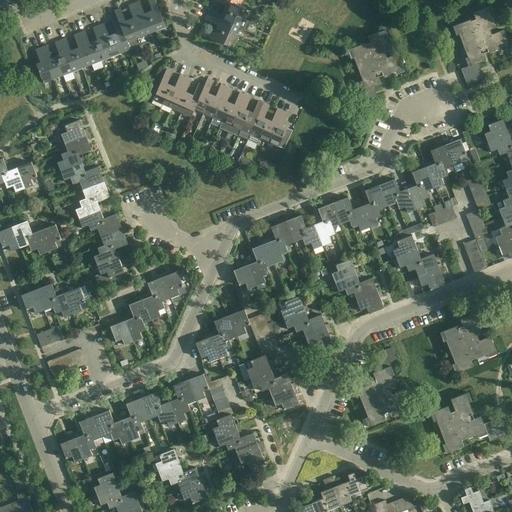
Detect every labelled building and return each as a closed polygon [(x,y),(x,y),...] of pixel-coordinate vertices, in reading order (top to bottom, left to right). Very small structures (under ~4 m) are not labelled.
[(154,10),(148,12),(156,31),(166,28),(155,0),(148,0),(152,9),(153,9),(154,10)] [(247,9),(240,6),(226,0),(213,0),(213,1),(224,6),(225,5),(227,5),(224,11),(243,19),(247,9)] [(140,1),(134,3),(146,35),(156,31),(148,12),(143,14),(143,13),(144,12),(140,1)] [(135,17),(129,19),(140,46),(149,43),(146,35),(134,3),(128,6),(133,16),(134,16),(135,17)] [(490,30),(496,27),(488,7),(473,13),(476,19),(471,21),(471,19),(456,25),(467,55),(471,65),(461,69),(467,85),(484,79),(478,63),(486,60),(482,48),(486,47),(488,53),(509,45),(503,30),(497,32),(491,34),(490,30)] [(124,21),(123,20),(125,19),(121,8),(115,11),(118,18),(130,50),(140,46),(129,19),(124,21)] [(218,19),(239,28),(246,31),(250,22),(243,19),(224,11),(222,15),(220,15),(221,13),(210,8),(207,14),(218,19)] [(239,28),(218,19),(207,14),(205,20),(216,25),(217,23),(218,24),(216,29),(235,38),(239,28)] [(120,54),(130,50),(118,18),(112,20),(116,31),(117,31),(118,32),(113,34),(120,54)] [(99,26),(103,36),(111,57),(120,54),(113,34),(108,36),(107,35),(109,34),(105,23),(99,26)] [(111,57),(103,36),(99,26),(93,28),(97,39),(99,38),(99,39),(93,42),(101,61),(111,57)] [(199,33),(210,38),(230,47),(235,38),(216,29),(214,34),(212,33),(213,32),(202,27),(199,33)] [(85,31),(80,33),(92,65),(101,61),(93,42),(89,43),(88,42),(90,42),(85,31)] [(382,31),(378,32),(368,36),(370,43),(366,45),(365,43),(350,49),(366,89),(355,93),(362,109),(379,102),(373,86),(381,84),(376,72),(381,70),(383,76),(404,68),(398,53),(386,58),(385,53),(391,51),(382,31)] [(78,46),(80,45),(80,47),(75,49),(82,68),(92,65),(80,33),(74,35),(78,46)] [(66,38),(60,40),(73,72),(82,68),(75,49),(70,51),(69,49),(71,49),(66,38)] [(59,53),(60,53),(61,54),(56,56),(63,76),(73,72),(60,40),(55,42),(59,53)] [(47,45),(41,47),(54,79),(63,76),(56,56),(51,58),(50,57),(52,56),(47,45)] [(40,61),(41,60),(42,61),(36,64),(43,83),(54,79),(41,47),(36,50),(40,61)] [(173,72),(167,70),(166,70),(153,101),(162,105),(171,86),(166,83),(166,82),(168,83),(173,72)] [(171,86),(162,105),(172,109),(181,88),(186,78),(180,75),(175,86),(177,87),(176,88),(171,86)] [(186,78),(181,88),(172,109),(181,113),(190,94),(185,92),(185,90),(187,91),(191,80),(186,78)] [(194,110),(203,114),(212,95),(207,92),(207,91),(209,92),(214,81),(207,78),(204,86),(205,86),(194,110)] [(190,94),(181,113),(191,117),(194,110),(205,86),(204,86),(198,83),(194,94),(195,95),(195,96),(190,94)] [(217,97),(212,95),(203,114),(213,118),(227,87),(221,84),(217,95),(218,96),(217,97)] [(213,118),(222,122),(230,103),(225,101),(226,99),(228,100),(232,89),(227,87),(213,118)] [(230,103),(222,122),(219,129),(229,133),(245,95),(240,92),(235,103),(237,103),(236,105),(230,103)] [(238,137),(241,130),(250,111),(244,109),(245,107),(247,108),(251,97),(245,95),(229,133),(238,137)] [(250,134),(264,103),(259,101),(254,111),(256,112),(255,113),(250,111),(241,130),(250,134)] [(250,134),(260,138),(268,119),(263,117),(264,115),(265,116),(270,105),(264,103),(250,134)] [(269,143),(283,111),(277,109),(273,119),(274,120),(273,121),(268,119),(260,138),(269,143)] [(279,147),(279,146),(285,148),(293,130),(282,125),(282,124),(284,124),(289,114),(283,111),(269,143),(279,147)] [(484,133),(487,142),(511,132),(510,128),(507,129),(503,118),(487,125),(490,131),(484,133)] [(58,128),(64,143),(89,133),(87,129),(84,130),(80,120),(70,123),(70,122),(64,124),(65,125),(58,128)] [(511,137),(511,132),(487,142),(491,151),(497,149),(499,155),(506,152),(511,149),(511,141),(511,138),(511,137)] [(64,143),(67,151),(76,148),(79,155),(91,150),(87,139),(90,138),(89,133),(64,143)] [(449,140),(444,141),(454,166),(463,163),(464,167),(471,164),(460,138),(450,143),(449,140)] [(445,169),(454,166),(444,141),(439,143),(441,146),(430,150),(435,163),(441,160),(445,169)] [(36,143),(31,145),(34,153),(39,151),(36,143)] [(57,162),(61,171),(85,162),(83,157),(80,158),(79,155),(76,148),(67,151),(61,154),(63,159),(57,162)] [(430,161),(425,163),(435,188),(444,184),(442,178),(448,176),(445,169),(441,160),(435,163),(431,164),(430,161)] [(19,163),(15,165),(24,188),(33,185),(31,179),(37,177),(32,162),(21,166),(19,163)] [(87,166),(85,162),(61,171),(64,180),(70,178),(73,184),(79,181),(88,178),(85,171),(84,167),(87,166)] [(435,188),(425,163),(420,165),(422,168),(411,172),(416,185),(423,182),(427,191),(435,188)] [(16,192),(24,188),(15,165),(10,166),(11,169),(8,171),(1,173),(4,181),(7,188),(13,186),(16,192)] [(79,181),(82,190),(107,180),(105,176),(102,177),(98,166),(85,171),(88,178),(79,181)] [(502,180),(506,189),(511,186),(511,169),(506,172),(508,178),(502,180)] [(467,181),(470,187),(482,182),(480,176),(467,181)] [(388,206),(396,202),(393,194),(400,191),(395,178),(384,182),(383,179),(378,181),(388,206)] [(108,185),(107,180),(82,190),(86,198),(94,195),(97,201),(110,196),(106,186),(108,185)] [(49,192),(55,189),(52,181),(46,183),(49,192)] [(388,206),(378,181),(373,183),(374,186),(364,190),(369,203),(376,200),(380,209),(388,206)] [(411,183),(407,185),(416,209),(426,206),(423,200),(430,198),(427,191),(423,182),(416,185),(413,186),(411,183)] [(470,187),(472,192),(484,188),(482,182),(470,187)] [(403,190),(400,191),(393,194),(396,202),(399,209),(405,206),(407,213),(416,209),(407,185),(402,187),(403,190)] [(484,188),(472,192),(474,198),(486,193),(484,188)] [(474,198),(476,203),(488,199),(486,193),(474,198)] [(76,209),(79,218),(103,209),(101,204),(98,205),(97,201),(94,195),(86,198),(79,200),(82,207),(76,209)] [(336,197),(331,199),(341,224),(349,221),(346,212),(353,209),(348,196),(337,200),(336,197)] [(511,196),(509,197),(502,200),(505,206),(499,208),(502,217),(511,213),(511,196)] [(443,202),(446,208),(452,206),(458,204),(455,197),(443,202)] [(341,224),(331,199),(327,201),(328,204),(317,208),(322,221),(329,219),(332,227),(341,224)] [(490,205),(488,199),(476,203),(478,209),(490,205)] [(364,201),(360,203),(369,227),(378,224),(376,218),(382,215),(380,209),(376,200),(369,203),(365,204),(364,201)] [(360,231),(369,227),(360,203),(355,205),(356,208),(353,209),(346,212),(349,221),(352,227),(358,225),(360,231)] [(452,206),(446,208),(451,220),(457,218),(452,206)] [(440,210),(445,222),(451,220),(446,208),(440,210)] [(105,213),(103,209),(79,218),(82,227),(89,225),(91,231),(97,229),(106,225),(104,218),(102,214),(105,213)] [(440,210),(435,212),(439,224),(445,222),(440,210)] [(466,214),(469,221),(481,216),(479,210),(466,214)] [(428,214),(433,227),(439,224),(435,212),(428,214)] [(97,229),(101,237),(125,227),(123,222),(120,223),(116,213),(104,218),(106,225),(97,229)] [(511,213),(502,217),(506,226),(511,223),(511,213)] [(289,216),(284,218),(290,233),(294,243),(302,239),(299,230),(305,227),(300,215),(290,219),(289,216)] [(481,216),(469,221),(471,227),(483,222),(481,216)] [(294,243),(290,233),(284,218),(279,219),(280,222),(270,226),(275,238),(282,236),(285,246),(294,243)] [(335,234),(332,227),(329,219),(322,221),(318,222),(317,219),(312,221),(322,246),(331,242),(328,236),(335,234)] [(11,223),(20,247),(29,244),(26,236),(32,234),(32,233),(27,220),(17,224),(16,221),(11,223)] [(309,226),(305,227),(299,230),(302,239),(304,245),(310,243),(313,249),(322,246),(312,221),(308,223),(309,226)] [(471,227),(473,232),(485,227),(483,222),(471,227)] [(11,251),(20,247),(11,223),(6,225),(7,228),(0,230),(0,240),(3,247),(9,245),(11,251)] [(496,238),(499,246),(511,241),(511,223),(506,226),(499,229),(502,235),(496,238)] [(44,225),(39,227),(48,251),(63,245),(65,250),(69,248),(65,238),(61,239),(56,224),(45,228),(44,225)] [(415,232),(413,226),(407,229),(409,234),(415,232)] [(32,233),(32,234),(26,236),(29,244),(31,250),(37,248),(40,254),(48,251),(39,227),(34,229),(35,231),(32,233)] [(125,227),(101,237),(104,245),(112,242),(115,249),(128,244),(124,233),(127,232),(125,227)] [(485,227),(473,232),(475,238),(487,233),(485,227)] [(409,234),(407,229),(399,232),(401,237),(409,234)] [(397,258),(421,249),(419,244),(416,245),(412,235),(397,240),(399,246),(393,249),(397,258)] [(271,237),(265,239),(275,264),(284,261),(282,254),(288,252),(285,246),(282,236),(275,238),(272,240),(271,237)] [(267,267),(275,264),(265,239),(261,241),(262,244),(252,248),(257,261),(263,258),(267,267)] [(463,244),(466,250),(478,245),(476,239),(463,244)] [(481,253),(487,250),(483,239),(477,241),(481,253)] [(509,253),(511,259),(511,258),(511,241),(499,246),(502,255),(509,253)] [(94,256),(97,265),(121,256),(120,251),(117,252),(115,249),(112,242),(104,245),(97,247),(100,254),(94,256)] [(480,251),(478,245),(466,250),(468,256),(480,251)] [(409,271),(415,268),(424,265),(421,258),(420,255),(423,254),(421,249),(397,258),(400,267),(406,265),(409,271)] [(468,256),(470,261),(482,257),(480,251),(468,256)] [(415,268),(418,277),(442,267),(441,263),(438,264),(434,253),(421,258),(424,265),(415,268)] [(106,272),(109,278),(124,272),(120,262),(123,261),(121,256),(97,265),(100,274),(106,272)] [(333,265),(339,263),(336,256),(330,259),(333,265)] [(482,257),(470,261),(472,267),(485,262),(482,257)] [(252,259),(247,261),(256,286),(266,282),(263,276),(269,274),(267,267),(263,258),(257,261),(253,262),(252,259)] [(332,273),(335,282),(360,273),(358,268),(355,269),(351,259),(336,265),(338,271),(332,273)] [(244,266),(233,270),(239,285),(245,283),(247,289),(256,286),(247,261),(243,263),(244,266)] [(487,268),(485,262),(472,267),(475,273),(487,268)] [(428,284),(430,290),(445,284),(441,273),(444,272),(442,267),(418,277),(422,286),(428,284)] [(161,274),(170,296),(170,298),(179,295),(177,289),(183,286),(177,271),(168,275),(166,272),(161,274)] [(314,271),(307,274),(310,281),(317,279),(314,271)] [(347,295),(354,292),(362,289),(360,282),(358,279),(361,278),(360,273),(335,282),(338,291),(345,289),(347,295)] [(170,298),(170,296),(161,274),(157,275),(158,278),(148,282),(153,295),(159,293),(162,301),(170,298)] [(354,292),(358,301),(381,292),(380,287),(376,288),(372,278),(360,282),(362,289),(354,292)] [(84,283),(87,290),(93,288),(90,281),(84,283)] [(44,310),(53,307),(50,298),(56,296),(56,295),(51,283),(41,287),(40,284),(35,286),(44,310)] [(44,310),(35,286),(30,287),(32,291),(21,295),(27,310),(33,307),(36,314),(44,310)] [(67,287),(63,289),(73,314),(82,310),(79,304),(90,300),(85,286),(80,287),(80,286),(69,291),(67,287)] [(53,307),(55,313),(61,311),(64,317),(73,314),(63,289),(58,291),(59,294),(56,295),(56,296),(50,298),(53,307)] [(369,314),(384,308),(380,297),(383,296),(381,292),(358,301),(361,310),(367,307),(369,314)] [(148,293),(143,295),(143,296),(152,320),(161,317),(159,310),(165,308),(162,301),(159,293),(153,295),(149,296),(148,293)] [(462,300),(465,308),(468,316),(460,319),(465,330),(460,332),(458,326),(443,332),(458,372),(473,366),(470,359),(475,358),(475,359),(496,351),(490,336),(479,340),(477,336),(483,334),(478,322),(475,314),(485,310),(479,294),(462,300)] [(152,320),(143,296),(143,295),(138,297),(139,300),(129,304),(134,317),(140,315),(144,324),(152,320)] [(304,306),(300,296),(285,302),(287,308),(281,310),(284,319),(308,310),(306,305),(304,306)] [(254,317),(248,319),(244,309),(234,313),(233,310),(228,312),(238,336),(247,333),(244,326),(250,324),(253,331),(259,329),(254,317)] [(296,332),(303,329),(311,326),(309,319),(307,316),(310,315),(308,310),(284,319),(288,328),(294,326),(296,332)] [(226,331),(229,339),(238,336),(228,312),(223,314),(224,317),(214,321),(219,333),(226,331)] [(260,315),(265,326),(271,324),(266,312),(260,315)] [(303,329),(306,338),(330,329),(328,324),(326,325),(322,314),(309,319),(311,326),(303,329)] [(129,315),(124,317),(133,341),(142,338),(140,332),(146,330),(144,324),(140,315),(134,317),(130,318),(129,315)] [(254,317),(259,329),(265,326),(260,315),(254,317)] [(133,341),(124,317),(120,319),(121,322),(110,326),(116,341),(122,339),(124,345),(133,341)] [(277,323),(272,325),(274,331),(280,329),(277,323)] [(271,324),(265,326),(269,338),(275,336),(271,324)] [(60,325),(54,328),(58,340),(65,337),(60,325)] [(265,326),(259,329),(264,340),(269,338),(265,326)] [(54,328),(48,330),(53,342),(58,340),(54,328)] [(253,331),(257,343),(264,340),(259,329),(253,331)] [(332,333),(330,329),(306,338),(309,347),(316,344),(318,350),(333,344),(329,334),(332,333)] [(48,330),(42,332),(47,344),(53,342),(48,330)] [(232,346),(229,339),(226,331),(219,333),(215,335),(214,332),(209,334),(219,358),(228,354),(226,348),(232,346)] [(36,334),(41,346),(47,344),(42,332),(36,334)] [(219,358),(209,334),(205,336),(206,338),(195,343),(201,358),(207,355),(210,362),(219,358)] [(383,413),(388,411),(388,412),(409,404),(403,389),(391,394),(389,389),(395,387),(388,367),(398,363),(392,347),(374,354),(380,370),(373,373),(377,384),(373,386),(370,379),(355,385),(371,425),(386,419),(383,413)] [(80,362),(86,360),(81,348),(75,350),(80,362)] [(75,350),(70,352),(74,365),(80,362),(75,350)] [(70,352),(64,355),(69,367),(74,365),(70,352)] [(246,370),(250,379),(275,369),(273,364),(270,366),(265,355),(263,356),(261,352),(251,357),(252,360),(244,363),(246,370)] [(64,355),(59,357),(63,369),(69,367),(64,355)] [(59,357),(53,359),(57,371),(63,369),(59,357)] [(57,371),(53,359),(47,361),(52,373),(57,371)] [(261,390),(268,388),(277,384),(275,378),(273,375),(277,374),(275,369),(250,379),(253,387),(259,385),(261,390)] [(209,390),(222,385),(219,379),(211,382),(207,383),(205,377),(203,373),(192,378),(191,374),(187,376),(197,401),(206,398),(203,391),(209,389),(209,390)] [(288,373),(275,378),(277,384),(268,388),(271,397),(297,387),(295,382),(292,383),(288,373)] [(197,401),(187,376),(182,378),(183,381),(173,385),(178,398),(184,395),(188,404),(197,401)] [(211,395),(224,391),(222,385),(209,390),(211,395)] [(299,392),(297,387),(271,397),(275,405),(281,403),(284,409),(300,403),(296,393),(299,392)] [(243,397),(250,394),(248,388),(240,391),(243,397)] [(211,395),(213,401),(226,396),(224,391),(211,395)] [(149,419),(157,416),(154,407),(161,404),(156,392),(146,396),(144,392),(139,394),(149,419)] [(433,411),(449,452),(464,446),(461,440),(466,438),(466,439),(486,431),(490,441),(506,435),(499,418),(484,424),(481,416),(469,420),(468,416),(474,414),(466,393),(451,399),(455,410),(451,412),(448,405),(433,411)] [(137,413),(141,422),(149,419),(139,394),(135,396),(136,399),(126,404),(130,416),(137,413)] [(190,410),(188,404),(184,395),(178,398),(174,399),(173,396),(168,398),(177,422),(186,419),(184,413),(190,410)] [(216,407),(228,402),(226,396),(213,401),(216,407)] [(164,403),(161,404),(154,407),(157,416),(160,422),(166,420),(168,426),(177,422),(168,398),(163,400),(164,403)] [(216,407),(218,412),(230,407),(228,402),(216,407)] [(231,414),(233,414),(230,407),(218,412),(220,418),(216,420),(218,426),(212,428),(216,437),(240,427),(238,423),(235,424),(231,414)] [(102,437),(110,434),(107,425),(113,423),(108,410),(98,414),(97,411),(92,413),(102,437)] [(102,437),(92,413),(87,415),(88,418),(78,422),(83,434),(90,432),(96,447),(104,443),(102,437)] [(143,429),(141,422),(137,413),(130,416),(126,417),(125,414),(121,416),(130,441),(139,437),(137,431),(143,429)] [(117,421),(113,423),(107,425),(110,434),(113,440),(119,438),(121,444),(130,441),(121,416),(116,418),(117,421)] [(242,433),(240,427),(216,437),(219,447),(225,444),(228,450),(234,448),(243,444),(240,438),(239,434),(242,433)] [(79,432),(73,434),(83,459),(92,455),(90,449),(96,447),(90,432),(83,434),(80,435),(79,432)] [(234,448),(238,456),(262,447),(260,442),(257,443),(253,433),(240,438),(243,444),(234,448)] [(60,443),(66,458),(72,456),(74,462),(83,459),(73,434),(69,436),(70,439),(60,443)] [(156,443),(150,445),(153,454),(159,451),(156,443)] [(264,452),(262,447),(238,456),(241,465),(247,463),(250,469),(265,463),(261,453),(264,452)] [(159,472),(183,462),(181,458),(178,459),(174,448),(159,454),(161,460),(155,463),(159,472)] [(183,472),(182,469),(185,467),(183,462),(159,472),(162,481),(168,478),(171,485),(177,482),(186,479),(183,472)] [(196,467),(183,472),(186,479),(177,482),(181,490),(205,481),(203,476),(200,477),(196,467)] [(265,475),(260,468),(239,481),(244,489),(265,475)] [(93,486),(97,495),(121,486),(120,481),(117,483),(113,472),(97,478),(100,484),(93,486)] [(367,479),(363,480),(362,475),(356,478),(354,472),(347,474),(349,480),(344,482),(349,495),(361,490),(361,491),(367,489),(366,488),(370,486),(367,479)] [(496,476),(499,482),(506,480),(503,473),(496,476)] [(337,479),(335,474),(328,477),(331,483),(335,481),(337,479)] [(332,487),(331,483),(328,477),(322,479),(326,489),(332,487)] [(0,511),(32,511),(27,498),(30,496),(23,478),(15,481),(19,500),(0,507),(0,511)] [(205,481),(181,490),(184,499),(190,497),(193,503),(208,497),(204,487),(207,486),(205,481)] [(344,482),(332,487),(340,505),(351,501),(349,495),(344,482)] [(123,491),(121,486),(97,495),(100,504),(106,502),(109,508),(115,506),(124,502),(122,496),(120,492),(123,491)] [(469,501),(471,507),(484,501),(490,499),(484,492),(481,493),(479,489),(473,492),(471,486),(458,491),(463,503),(469,501)] [(321,491),(328,511),(328,510),(340,505),(332,487),(326,489),(321,491)] [(115,506),(117,511),(124,511),(143,505),(141,500),(138,501),(135,491),(122,496),(124,502),(115,506)] [(322,498),(311,502),(315,511),(328,511),(321,491),(320,492),(322,498)] [(414,507),(410,495),(404,497),(409,509),(414,507)] [(404,497),(398,499),(403,511),(409,509),(404,497)] [(385,499),(379,502),(382,511),(388,511),(390,511),(387,504),(385,499)] [(398,499),(392,502),(396,511),(400,511),(403,511),(398,499)] [(490,499),(484,501),(471,507),(473,511),(492,511),(494,511),(490,499)] [(300,511),(315,511),(311,502),(299,507),(300,511)] [(382,511),(379,502),(373,504),(375,511),(382,511)] [(396,511),(392,502),(387,504),(390,511),(389,511),(396,511)]
